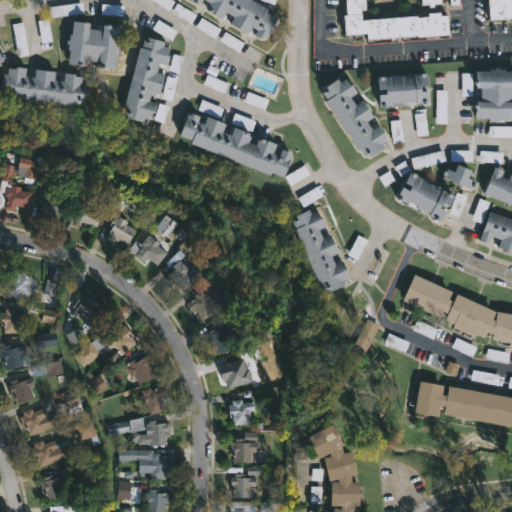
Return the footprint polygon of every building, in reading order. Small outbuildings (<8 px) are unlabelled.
[(250,0),(264,8),(263,11),(274,17),(264,35),(262,34),(260,38),(251,33),(254,29),(248,25),(244,32),(227,22),(231,15),(223,10),(219,18),(210,13),(212,10),(204,6),(207,1),(205,0),(198,0),(197,2),(193,0),(191,0),(191,1),(189,0),(250,0)] [(366,0),(367,8),(362,9),(362,18),(418,13),(418,16),(429,15),(429,11),(441,10),(441,14),(448,13),(449,33),(419,35),(419,33),(368,38),(367,32),(346,33),(344,13),(347,13),(346,0),(366,0)] [(511,0),(511,17),(486,19),(485,0),(511,0)] [(95,28),(99,28),(100,23),(117,25),(115,38),(118,39),(112,67),(93,64),(94,61),(81,59),(80,64),(64,62),(66,49),(63,49),(64,43),(63,43),(66,33),(67,34),(69,20),(87,23),(86,26),(95,28)] [(145,36),(163,40),(162,44),(167,46),(165,53),(167,53),(164,64),(157,62),(155,70),(163,73),(157,93),(149,90),(146,99),(155,102),(152,112),(150,111),(148,119),(142,117),(141,121),(123,117),(124,113),(122,112),(124,105),(122,104),(137,45),(140,46),(142,38),(145,38),(145,36)] [(23,67),(22,75),(32,76),(32,69),(52,71),(51,79),(61,80),(61,72),(79,75),(78,82),(83,83),(81,98),(77,98),(77,102),(69,101),(69,104),(9,97),(9,94),(0,93),(0,79),(1,72),(5,73),(5,67),(23,67)] [(497,67),(497,69),(503,69),(503,71),(511,70),(511,87),(511,101),(511,117),(502,118),(502,119),(496,120),(496,121),(493,121),(493,119),(487,119),(487,117),(474,117),(474,101),(479,100),(479,87),(475,87),(474,70),(488,70),(497,67)] [(424,73),(425,85),(418,85),(419,91),(426,90),(427,102),(413,103),(413,101),(404,101),(404,105),(399,105),(398,102),(389,102),(389,105),(377,106),(376,94),(384,93),(384,87),(376,88),(375,77),(387,76),(388,79),(397,78),(396,76),(402,75),(402,77),(412,77),(411,74),(424,73)] [(343,78),(347,83),(348,82),(355,91),(348,96),(353,104),(360,99),(371,116),(364,120),(369,128),(376,124),(386,139),(380,143),(383,146),(368,156),(366,153),(362,155),(358,149),(356,150),(323,100),(325,98),(321,92),(323,90),(321,87),(335,77),(338,81),(343,78)] [(192,111),(200,115),(198,120),(204,122),(207,115),(226,122),(223,130),(231,133),(234,125),(244,129),(244,132),(251,135),(249,140),(256,143),(258,138),(266,141),(267,139),(277,142),(274,151),(280,153),(282,147),(291,151),(290,152),(292,153),(284,175),(271,170),(270,174),(190,142),(192,138),(180,133),(188,112),(191,114),(192,111)] [(38,158),(34,180),(12,173),(10,182),(8,182),(8,184),(21,187),(20,189),(31,191),(28,207),(15,204),(15,209),(0,205),(0,183),(4,163),(14,165),(13,168),(18,169),(20,155),(38,158)] [(468,170),(465,177),(472,180),(468,190),(439,178),(443,168),(451,172),(454,164),(468,170)] [(500,175),(507,178),(509,172),(511,173),(511,205),(482,192),(493,166),(502,170),(500,175)] [(418,180),(426,184),(427,182),(432,185),(431,187),(439,191),(440,189),(452,195),(447,205),(440,201),(438,207),(444,210),(438,221),(426,215),(427,212),(419,208),(417,211),(413,208),(414,205),(408,202),(406,204),(393,197),(399,186),(406,190),(409,185),(403,181),(408,171),(419,178),(418,180)] [(57,192),(56,196),(66,199),(62,215),(49,212),(48,216),(39,214),(42,203),(38,202),(41,193),(45,194),(46,190),(57,192)] [(92,204),(91,207),(102,211),(97,226),(85,222),(84,227),(72,223),(73,219),(75,219),(77,213),(72,212),(76,202),(81,204),(83,201),(92,204)] [(311,211),(311,212),(317,209),(320,216),(323,215),(327,225),(319,228),(323,237),(331,233),(339,251),(332,254),(336,263),(343,260),(348,269),(346,270),(349,277),(344,279),(346,284),(330,291),(328,288),(325,289),(321,282),(320,283),(294,228),(296,227),(293,220),(296,219),(294,216),(309,208),(311,211)] [(511,252),(497,247),(500,239),(490,235),(487,244),(478,240),(488,210),(511,218),(511,252)] [(137,227),(127,243),(118,238),(116,242),(106,236),(111,227),(109,225),(116,214),(137,227)] [(147,234),(153,239),(155,238),(170,250),(157,267),(145,258),(142,262),(134,255),(137,252),(130,247),(137,238),(141,241),(147,234)] [(186,268),(191,264),(200,274),(182,291),(166,274),(171,270),(164,262),(176,248),(190,263),(186,268)] [(17,269),(20,273),(22,270),(28,276),(30,275),(38,284),(20,301),(18,298),(17,300),(4,286),(9,280),(7,278),(17,269)] [(449,298),(454,300),(457,293),(496,310),(493,318),(496,319),(498,310),(511,312),(511,341),(492,338),(493,333),(488,330),(484,336),(476,332),(474,336),(454,325),(455,323),(446,318),(449,312),(444,310),(441,318),(403,300),(414,273),(453,290),(449,298)] [(217,289),(229,306),(201,326),(185,302),(193,297),(192,295),(200,289),(203,293),(205,291),(208,295),(217,289)] [(101,306),(91,320),(83,315),(80,320),(71,314),(75,309),(72,307),(83,290),(97,299),(95,302),(101,306)] [(26,312),(25,321),(21,320),(21,333),(3,332),(4,324),(0,324),(1,312),(5,312),(5,307),(14,308),(14,311),(26,312)] [(379,325),(364,354),(352,347),(367,318),(379,325)] [(119,324),(121,327),(125,324),(133,333),(130,336),(135,342),(110,363),(106,359),(116,349),(113,345),(101,355),(99,352),(83,365),(74,354),(77,352),(76,351),(90,340),(91,342),(100,335),(102,338),(119,324)] [(229,325),(237,346),(231,348),(232,351),(223,354),(222,351),(216,353),(212,343),(209,344),(206,336),(209,334),(207,330),(217,327),(218,329),(229,325)] [(12,344),(12,347),(24,345),(25,352),(27,352),(29,365),(5,369),(4,361),(0,362),(0,349),(3,349),(3,345),(12,344)] [(147,356),(157,375),(138,384),(133,374),(129,376),(125,368),(130,366),(128,362),(138,357),(139,360),(147,356)] [(64,374),(61,361),(45,365),(48,377),(64,374)] [(231,364),(241,362),(244,370),(254,367),(257,379),(226,388),(224,382),(222,382),(218,365),(230,361),(231,364)] [(31,376),(33,385),(30,387),(33,398),(17,403),(14,395),(11,396),(8,385),(11,384),(10,380),(20,377),(21,380),(31,376)] [(441,394),(445,395),(447,385),(511,396),(511,425),(442,414),(443,406),(438,405),(436,415),(413,411),(418,380),(443,384),(441,394)] [(162,386),(165,396),(160,398),(164,408),(150,414),(146,403),(143,405),(139,395),(143,394),(141,390),(150,386),(151,390),(162,386)] [(242,399),(242,402),(250,401),(251,413),(249,413),(250,422),(232,423),(232,418),(230,418),(228,404),(233,404),(232,400),(242,399)] [(31,409),(32,411),(42,408),(44,414),(54,411),(58,425),(29,435),(26,428),(23,429),(19,416),(24,415),(22,411),(31,408),(31,409)] [(91,418),(100,442),(93,445),(90,436),(79,440),(74,425),(91,418)] [(157,420),(157,422),(169,422),(168,436),(165,436),(164,446),(149,446),(149,435),(144,435),(144,423),(147,423),(148,420),(157,420)] [(339,447),(341,453),(349,451),(354,475),(349,476),(349,482),(358,482),(357,489),(359,489),(359,499),(357,499),(357,506),(353,506),(351,511),(330,511),(331,508),(338,510),(339,506),(329,506),(329,482),(336,482),(336,479),(326,481),(322,457),(328,457),(327,453),(316,458),(305,438),(331,424),(342,445),(339,447)] [(252,446),(252,462),(236,462),(236,464),(232,464),(232,455),(230,455),(230,441),(234,441),(234,437),(244,437),(244,432),(256,432),(256,446),(252,446)] [(42,440),(43,444),(54,440),(56,447),(71,442),(75,456),(39,466),(37,460),(34,460),(30,448),(34,446),(33,442),(42,440)] [(152,449),(152,453),(159,453),(159,455),(169,455),(169,467),(166,467),(166,479),(150,479),(150,472),(138,472),(138,460),(118,460),(118,448),(152,449)] [(255,477),(255,487),(258,487),(258,494),(251,493),(251,498),(230,498),(230,476),(234,477),(234,473),(244,473),(244,477),(255,477)] [(51,475),(51,478),(63,476),(67,496),(46,500),(45,493),(42,494),(40,481),(44,480),(43,477),(51,475)] [(158,489),(157,492),(167,493),(167,502),(163,502),(162,511),(147,511),(148,500),(144,500),(145,492),(149,492),(149,489),(158,489)] [(255,501),(255,511),(230,511),(230,501),(255,501)]
